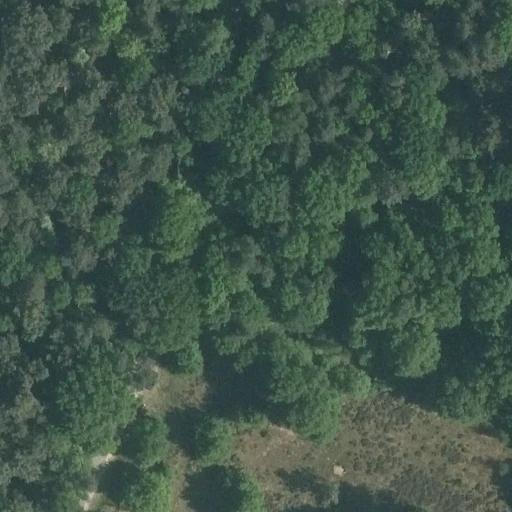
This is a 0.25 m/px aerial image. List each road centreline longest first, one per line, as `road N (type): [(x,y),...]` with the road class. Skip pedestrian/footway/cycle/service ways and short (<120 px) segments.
road 1 (unclassified): [(88,511),(195,258),(217,175),(242,0)]
road 2 (track): [(511,165),(210,208)]
